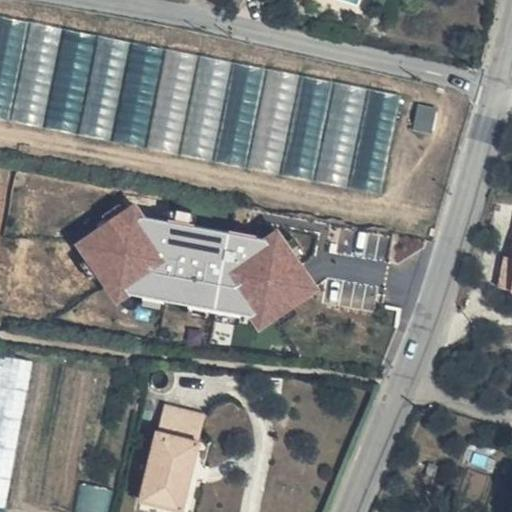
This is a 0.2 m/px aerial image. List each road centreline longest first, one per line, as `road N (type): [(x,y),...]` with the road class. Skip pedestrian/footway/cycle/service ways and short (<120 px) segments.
road 1 (residential): [(103,0),(500,87)]
road 2 (unclassified): [(398,388),(500,87)]
road 3 (unclassified): [(350,511),(398,388)]
